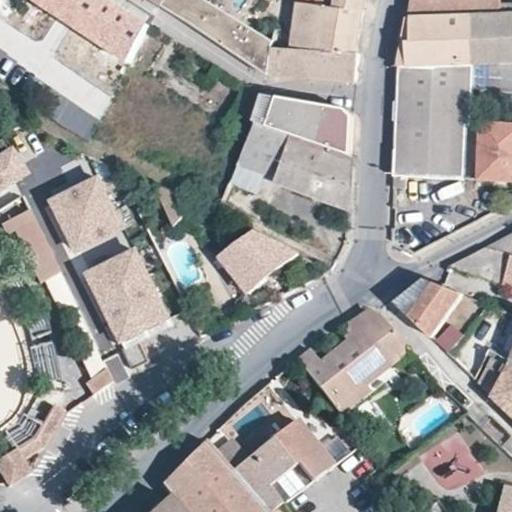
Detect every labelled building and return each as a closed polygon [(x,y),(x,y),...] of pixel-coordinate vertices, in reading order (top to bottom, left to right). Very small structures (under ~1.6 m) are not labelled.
[(143,65),(163,34),(109,0),(47,0),(45,3),(143,65)] [(169,0),(148,0),(163,10),(169,0)] [(273,41),(205,0),(169,0),(163,10),(270,79),(272,52),(273,41)] [(358,36),(363,0),(337,0),(336,9),(299,4),(295,31),(358,36)] [(413,0),(412,5),(408,20),(477,17),(511,16),(511,5),(503,6),(502,0),(413,0)] [(511,16),(477,17),(474,66),(511,65),(511,16)] [(477,17),(408,20),(398,43),(399,70),(474,66),(477,17)] [(354,57),(358,36),(295,31),(291,53),(354,57)] [(291,53),(272,52),(270,79),(357,84),(359,57),(354,57),(291,53)] [(474,66),(399,70),(395,190),(406,190),(407,177),(511,183),(511,125),(481,124),(482,106),(472,104),(474,66)] [(262,98),(254,125),(350,157),(353,116),(344,111),(262,98)] [(350,157),(254,125),(237,168),(253,174),(348,210),(350,157)] [(0,192),(25,178),(12,155),(0,162),(0,192)] [(348,210),(253,174),(237,168),(237,197),(325,254),(348,210)] [(100,180),(55,202),(78,250),(124,227),(100,180)] [(195,204),(158,187),(177,225),(195,204)] [(220,214),(211,212),(208,219),(215,223),(220,214)] [(30,214),(16,221),(20,230),(35,223),(30,214)] [(16,221),(4,227),(9,237),(17,234),(43,287),(61,278),(35,223),(20,230),(16,221)] [(142,224),(133,229),(157,275),(167,270),(142,224)] [(298,256),(251,232),(221,256),(250,293),(298,256)] [(511,234),(487,247),(511,255),(511,234)] [(136,251),(90,274),(126,346),(121,348),(131,368),(147,360),(137,340),(172,322),(136,251)] [(426,280),(398,302),(435,338),(465,296),(426,280)] [(218,310),(194,322),(201,336),(225,324),(218,310)] [(308,350),(294,361),(343,415),(370,394),(363,384),(407,348),(376,316),(319,363),(308,350)] [(511,361),(491,351),(489,351),(491,351),(488,355),(500,363),(496,372),(488,366),(480,383),(511,414),(511,361)] [(107,374),(88,383),(94,394),(111,383),(107,374)] [(0,478),(4,485),(7,489),(27,475),(24,471),(17,460),(30,452),(65,419),(59,413),(33,440),(13,454),(8,447),(0,452),(0,478)] [(296,424),(236,473),(271,511),(274,511),(283,505),(333,465),(296,424)] [(351,452),(362,442),(352,431),(342,442),(351,452)] [(446,496),(484,470),(457,431),(419,456),(446,496)] [(173,501),(182,511),(271,511),(236,473),(203,442),(160,487),(173,501)] [(32,455),(30,452),(17,460),(24,471),(27,469),(32,455)] [(511,511),(511,462),(498,511),(511,511)] [(182,511),(173,501),(160,511),(182,511)]
